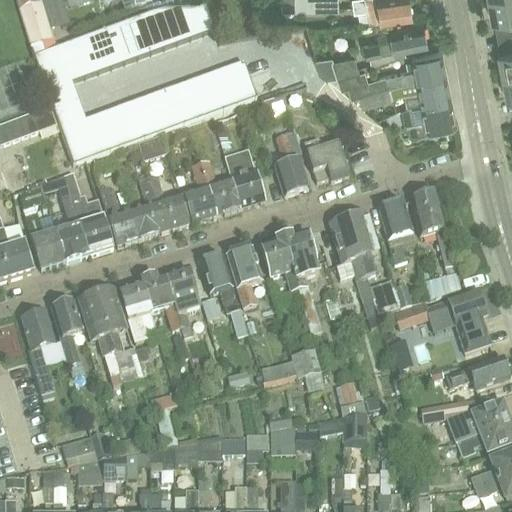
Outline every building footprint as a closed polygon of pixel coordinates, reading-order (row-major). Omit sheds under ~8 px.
[(15,0),(19,12),(40,5),(38,0),(15,0)] [(202,0),(199,0),(189,4),(202,39),(214,35),(202,0)] [(292,0),(280,0),(281,12),(293,12),(292,0)] [(337,0),(292,0),(293,12),(337,12),(337,0)] [(368,23),(411,17),(408,0),(353,0),(355,12),(366,11),(368,23)] [(511,0),(487,0),(491,21),(511,16),(511,0)] [(189,4),(176,9),(189,44),(202,39),(189,4)] [(19,12),(30,50),(52,43),(40,5),(19,12)] [(176,9),(163,13),(176,48),(189,44),(176,9)] [(163,13),(149,18),(163,53),(176,48),(163,13)] [(149,18),(136,23),(150,58),(163,53),(149,18)] [(136,23),(123,28),(137,63),(150,58),(136,23)] [(367,58),(427,46),(423,24),(391,31),(393,40),(364,45),(367,58)] [(123,28),(110,32),(124,68),(137,63),(123,28)] [(110,32),(97,37),(110,72),(124,68),(110,32)] [(97,37),(84,42),(97,77),(110,72),(97,37)] [(84,42),(70,47),(84,82),(97,77),(84,42)] [(70,47),(57,52),(71,87),(72,86),(84,82),(70,47)] [(511,50),(498,53),(502,76),(511,74),(511,50)] [(57,52),(34,60),(52,108),(76,98),(72,86),(71,87),(57,52)] [(386,87),(446,76),(442,52),(412,59),(414,70),(366,81),(348,87),(350,97),(358,96),(386,87)] [(338,77),(364,71),(361,57),(334,64),(338,77)] [(244,67),(230,72),(243,107),(257,103),(244,67)] [(364,71),(338,77),(338,78),(340,89),(348,87),(366,81),(364,71)] [(230,72),(217,76),(230,112),(243,107),(230,72)] [(511,74),(502,76),(506,99),(511,98),(511,74)] [(217,76),(203,81),(217,117),(230,112),(217,76)] [(421,105),(451,98),(446,76),(386,87),(358,96),(361,106),(390,99),(402,96),(405,108),(406,108),(421,105)] [(203,81),(190,86),(204,122),(217,117),(203,81)] [(190,86),(177,91),(191,126),(204,122),(190,86)] [(177,91),(164,95),(178,131),(191,126),(177,91)] [(164,95),(151,100),(164,136),(178,131),(164,95)] [(76,98),(52,108),(57,121),(81,112),(76,98)] [(270,118),(287,113),(283,98),(266,103),(270,118)] [(426,128),(456,122),(451,98),(421,105),(406,108),(409,122),(405,123),(409,137),(428,133),(426,128)] [(151,100),(137,105),(151,141),(164,136),(151,100)] [(137,105),(124,110),(138,145),(151,141),(137,105)] [(124,110),(111,114),(125,150),(138,145),(124,110)] [(0,149),(55,129),(49,112),(0,128),(0,149)] [(81,112),(57,121),(75,168),(99,160),(85,125),(85,124),(81,112)] [(111,114),(98,119),(112,155),(125,150),(111,114)] [(85,124),(85,125),(99,160),(112,155),(98,119),(85,124)] [(191,139),(188,129),(164,138),(167,147),(191,139)] [(284,168),(276,171),(284,200),(308,193),(300,164),(294,165),(294,163),(302,161),(295,136),(276,142),(284,168)] [(161,139),(138,147),(139,149),(144,165),(167,157),(161,139)] [(349,180),(340,151),(338,144),(321,150),(319,142),(303,147),(312,177),(313,177),(316,187),(329,183),(330,186),(349,180)] [(137,147),(129,150),(133,162),(141,160),(137,147)] [(113,161),(95,168),(92,173),(94,179),(115,172),(113,161)] [(226,170),(230,183),(240,214),(264,206),(251,162),(226,170)] [(240,214),(230,183),(215,187),(209,165),(201,168),(217,221),(240,214)] [(193,228),(217,221),(201,168),(192,170),(199,192),(183,197),(193,228)] [(89,259),(113,252),(99,204),(88,207),(87,202),(81,204),(73,176),(65,179),(73,207),(89,259)] [(71,232),(56,237),(65,267),(89,259),(73,207),(65,179),(56,183),(71,232)] [(149,184),(165,237),(189,229),(180,198),(164,203),(157,181),(149,184)] [(141,244),(165,237),(149,184),(141,186),(147,208),(132,213),(141,244)] [(42,188),(19,197),(24,213),(47,206),(42,188)] [(141,244),(132,213),(116,218),(115,214),(119,213),(114,195),(110,196),(108,191),(100,194),(118,251),(141,244)] [(411,204),(422,240),(437,235),(448,271),(457,268),(446,232),(447,232),(435,197),(411,204)] [(412,235),(404,206),(379,214),(395,268),(408,265),(400,238),(412,235)] [(56,237),(45,240),(39,217),(25,221),(42,274),(65,267),(56,237)] [(346,223),(363,282),(374,279),(368,260),(376,258),(364,218),(346,223)] [(0,221),(0,250),(10,284),(35,277),(25,246),(9,251),(0,222),(0,221)] [(365,286),(363,282),(346,223),(327,229),(339,269),(333,271),(337,282),(351,278),(354,289),(365,286)] [(318,281),(314,268),(304,236),(281,243),(297,293),(304,291),(303,286),(318,281)] [(297,293),(281,243),(258,250),(268,282),(283,277),(291,306),(300,304),(300,303),(297,293)] [(0,250),(0,287),(10,284),(0,250)] [(251,252),(227,259),(243,313),(256,309),(249,287),(260,283),(251,252)] [(223,261),(200,268),(209,298),(219,295),(225,314),(237,310),(232,292),(232,291),(223,261)] [(200,314),(196,304),(197,304),(187,272),(164,279),(180,332),(189,330),(185,319),(200,314)] [(461,275),(428,284),(434,302),(466,294),(461,275)] [(172,335),(180,332),(164,279),(141,285),(151,318),(165,313),(172,335)] [(155,332),(151,318),(141,285),(118,292),(134,346),(147,343),(145,335),(155,332)] [(372,305),(370,302),(366,286),(355,290),(365,323),(367,322),(376,319),(372,305)] [(392,292),(399,312),(411,309),(405,288),(392,292)] [(304,291),(297,293),(300,303),(310,339),(320,336),(306,290),(304,291)] [(372,305),(376,319),(398,312),(390,290),(379,294),(380,299),(372,301),(370,302),(372,305)] [(134,353),(128,355),(123,356),(117,337),(126,334),(114,294),(96,299),(119,379),(122,387),(142,381),(138,367),(135,354),(134,353)] [(448,304),(426,311),(424,306),(394,316),(398,329),(428,319),(433,335),(455,328),(464,356),(490,348),(481,320),(485,319),(484,315),(486,312),(485,306),(481,306),(477,294),(448,303),(448,304)] [(112,381),(119,379),(96,299),(78,305),(90,345),(100,342),(112,381)] [(335,302),(324,305),(329,324),(341,321),(335,302)] [(73,306),(51,313),(68,369),(79,366),(71,339),(82,336),(73,306)] [(230,317),(237,342),(248,338),(240,314),(230,317)] [(55,348),(45,315),(21,323),(31,354),(28,355),(41,399),(53,395),(40,352),(55,348)] [(189,330),(180,332),(182,339),(184,343),(192,340),(189,330)] [(173,342),(181,364),(190,361),(184,343),(182,339),(173,342)] [(135,354),(138,367),(149,363),(145,351),(135,354)] [(315,353),(290,361),(297,384),(322,378),(315,353)] [(449,391),(473,384),(476,393),(508,383),(501,362),(446,380),(449,391)] [(79,366),(68,369),(72,381),(84,378),(80,366),(79,366)] [(263,389),(276,386),(273,372),(260,375),(263,389)] [(441,374),(430,377),(432,385),(443,381),(441,374)] [(229,393),(248,388),(245,377),(226,382),(229,393)] [(216,394),(223,393),(220,382),(206,385),(204,386),(207,397),(216,394)] [(343,418),(367,413),(358,385),(342,391),(348,410),(341,412),(343,418)] [(368,415),(379,412),(378,406),(377,400),(370,401),(366,402),(366,405),(368,415)] [(420,413),(421,417),(423,428),(469,419),(466,405),(420,413)] [(456,446),(511,425),(509,418),(505,418),(501,407),(472,418),(476,427),(453,436),(456,446)] [(368,440),(367,417),(367,413),(343,418),(343,420),(343,436),(343,440),(368,440)] [(166,415),(156,417),(163,451),(173,449),(166,415)] [(343,436),(343,420),(329,424),(319,426),(319,442),(328,440),(343,436)] [(387,420),(377,421),(377,423),(379,439),(391,438),(389,420),(387,420)] [(475,458),(472,451),(483,447),(487,456),(511,446),(511,434),(511,426),(511,425),(456,446),(463,463),(475,458)] [(295,460),(295,454),(295,439),(295,436),(295,430),(270,434),(270,440),(270,456),(270,460),(295,460)] [(295,439),(295,454),(318,454),(318,436),(305,436),(295,436),(295,439)] [(91,441),(95,454),(97,463),(109,460),(103,438),(91,441)] [(222,467),(222,459),(222,444),(222,440),(199,444),(199,467),(222,467)] [(247,456),(270,456),(270,440),(247,440),(247,444),(247,456)] [(91,441),(63,448),(67,462),(95,454),(91,441)] [(136,442),(117,447),(120,459),(124,458),(140,455),(136,442)] [(199,473),(199,467),(199,444),(173,449),(173,473),(199,473)] [(247,459),(247,456),(247,444),(222,444),(222,459),(247,459)] [(173,476),(173,473),(173,449),(163,451),(150,453),(150,473),(150,476),(173,476)] [(396,470),(409,468),(420,465),(424,462),(427,450),(389,454),(396,470)] [(137,473),(150,473),(150,453),(140,455),(124,458),(125,485),(137,485),(137,473)] [(474,493),(511,477),(511,455),(490,464),(494,474),(471,483),(474,493)] [(102,485),(125,485),(124,458),(120,459),(102,462),(102,474),(102,485)] [(77,474),(102,474),(102,462),(97,463),(77,467),(77,474)] [(342,511),(343,493),(343,471),(332,471),(332,505),(333,511),(342,511)] [(391,511),(392,497),(392,473),(382,474),(382,511),(391,511)] [(47,491),(53,491),(53,482),(53,474),(43,474),(43,491),(47,491)] [(64,474),(53,474),(53,482),(53,491),(64,491),(64,474)] [(511,477),(474,493),(478,502),(501,493),(505,502),(511,499),(511,477)] [(6,491),(24,492),(24,481),(6,481),(6,491)] [(429,496),(428,484),(416,485),(417,496),(429,496)] [(294,511),(295,486),(282,486),(281,511),(294,511)] [(246,511),(246,493),(238,493),(237,511),(246,511)] [(265,511),(266,508),(261,508),(261,502),(257,502),(257,493),(246,493),(246,511),(265,511)] [(352,511),(352,505),(352,493),(343,493),(342,511),(352,511)] [(400,511),(400,497),(392,497),(391,511),(400,511)] [(149,511),(150,498),(141,498),(141,511),(149,511)] [(158,511),(158,509),(158,498),(150,498),(149,511),(158,511)] [(198,511),(198,498),(189,498),(189,511),(198,511)] [(206,511),(207,509),(207,498),(198,498),(198,511),(206,511)] [(418,500),(418,511),(430,511),(430,500),(418,500)]
